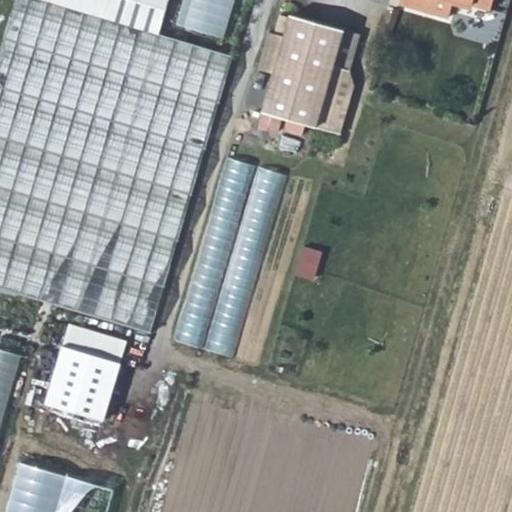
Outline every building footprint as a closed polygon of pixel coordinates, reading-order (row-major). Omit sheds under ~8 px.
[(0,290),(10,294),(152,334),(229,57),(156,36),(30,0),(13,0),(0,48),(0,290)] [(30,0),(156,36),(165,0),(30,0)] [(232,37),(240,0),(190,0),(184,25),(232,37)] [(410,0),(407,11),(434,19),(438,3),(439,0),(446,0),(479,10),(496,15),(500,0),(410,0)] [(477,15),(479,10),(446,0),(439,0),(438,3),(459,10),(477,15)] [(459,10),(438,3),(434,19),(454,25),(459,10)] [(275,82),(263,120),(336,145),(349,103),(355,82),(361,58),(366,47),(293,23),(286,46),(269,41),(258,77),(275,82)] [(349,199),(226,159),(172,338),(298,380),(349,199)] [(109,422),(134,339),(75,321),(50,404),(109,422)] [(0,442),(26,356),(0,348),(0,442)]
